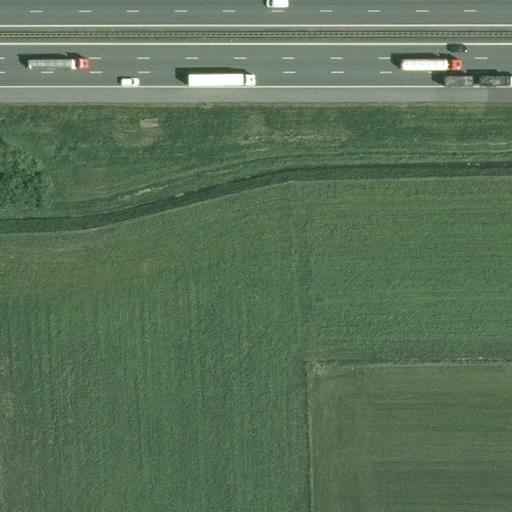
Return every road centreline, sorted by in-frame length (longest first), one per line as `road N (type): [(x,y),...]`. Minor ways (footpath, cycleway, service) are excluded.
road 1 (motorway): [(0,68),(511,67)]
road 2 (motorway): [(511,5),(0,5)]
